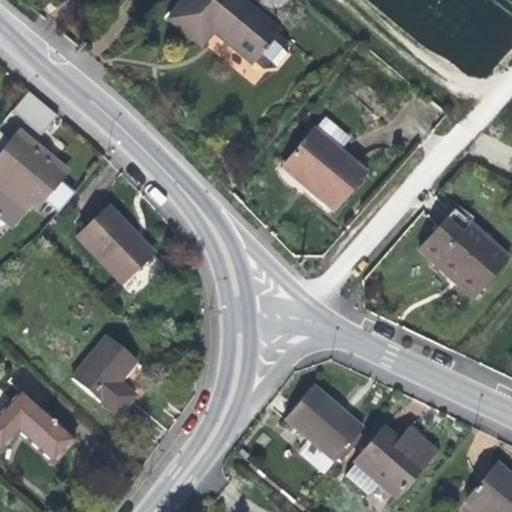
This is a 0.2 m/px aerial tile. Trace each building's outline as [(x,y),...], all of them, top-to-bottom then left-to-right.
[(271,38),(274,32),(234,0),(179,0),(159,24),(192,50),(205,35),(219,46),(244,66),(247,65),(258,75),(274,76),(286,62),(284,47),(271,38)] [(52,119),(22,93),(5,115),(33,140),(52,119)] [(330,211),(362,173),(339,153),(350,138),(324,116),(310,131),(306,127),(277,162),(295,177),(306,186),(303,192),(330,211)] [(0,139),(0,233),(1,234),(20,213),(26,217),(32,209),(46,222),(65,199),(52,187),(59,178),(38,160),(14,139),(7,145),(0,139)] [(118,286),(147,255),(131,238),(120,226),(122,222),(106,206),(74,237),(118,286)] [(507,257),(452,211),(416,251),(442,275),(449,281),(453,275),(475,293),(507,257)] [(124,370),(134,357),(106,332),(70,373),(113,411),(132,391),(118,377),(124,370)] [(333,463),(360,431),(335,410),(310,389),(283,421),(333,463)] [(0,457),(18,442),(54,472),(63,461),(74,447),(19,399),(0,421),(0,457)] [(405,437),(389,424),(358,459),(401,496),(431,461),(405,437)] [(476,511),(511,511),(511,468),(504,460),(464,502),(476,511)] [(377,486),(367,497),(382,509),(391,498),(377,486)]
